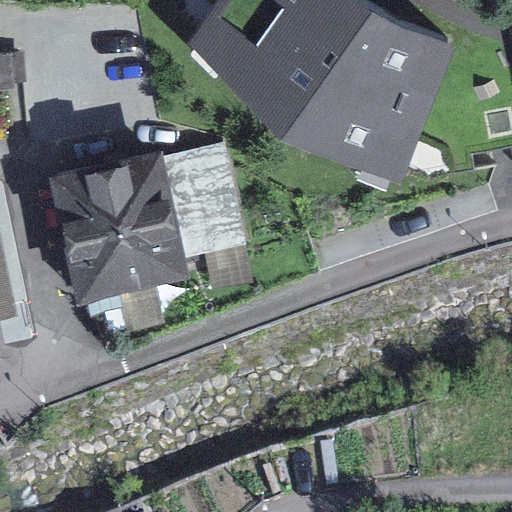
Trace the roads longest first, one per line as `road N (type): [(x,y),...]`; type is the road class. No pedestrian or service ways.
road 1 (residential): [(0,403),(511,223)]
road 2 (residential): [(302,511),(417,495),(511,494)]
